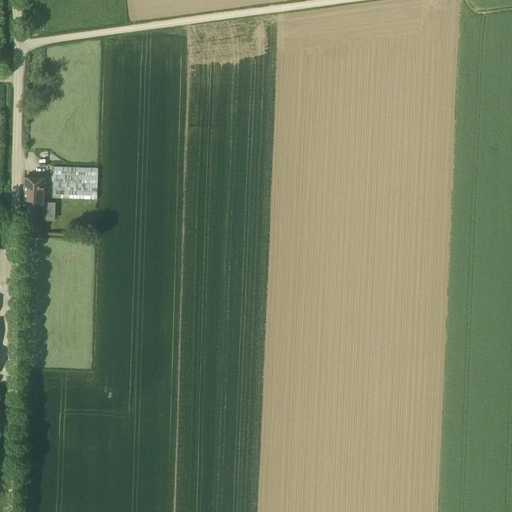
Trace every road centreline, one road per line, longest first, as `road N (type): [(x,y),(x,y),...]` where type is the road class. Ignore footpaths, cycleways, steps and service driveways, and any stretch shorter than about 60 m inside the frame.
road 1 (unclassified): [(6,511),(18,45)]
road 2 (unclassified): [(18,45),(342,0)]
